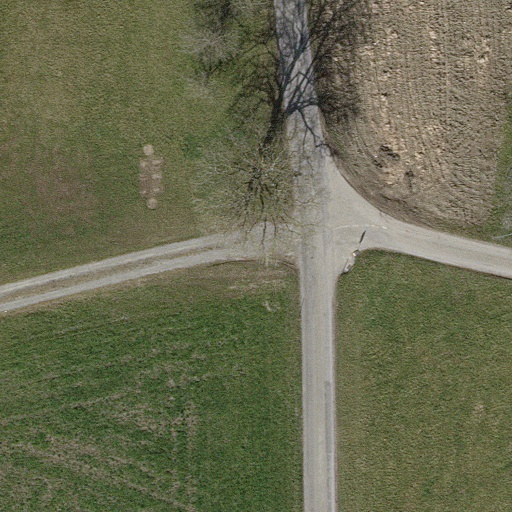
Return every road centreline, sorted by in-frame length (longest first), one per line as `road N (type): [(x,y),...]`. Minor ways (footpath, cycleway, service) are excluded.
road 1 (unclassified): [(322,511),(321,225),(294,0)]
road 2 (track): [(0,297),(321,225)]
road 3 (track): [(511,266),(321,225)]
